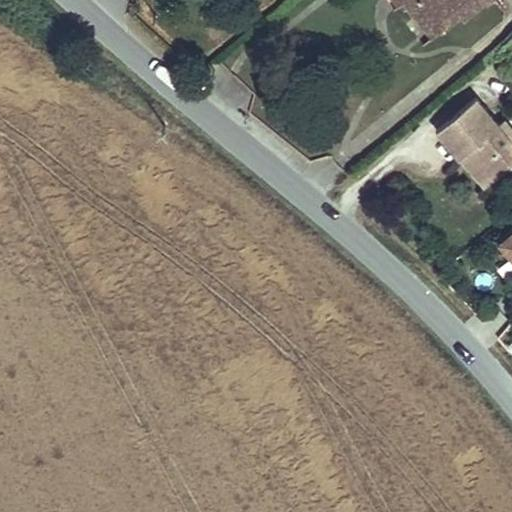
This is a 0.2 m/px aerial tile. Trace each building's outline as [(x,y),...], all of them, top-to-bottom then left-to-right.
[(403,0),(432,36),(454,18),(455,13),(467,14),(473,10),(474,1),(486,2),(489,0),(403,0)] [(460,156),(467,151),(491,180),(511,162),(511,140),(498,123),(476,97),(437,130),(460,156)] [(498,123),(511,140),(511,127),(504,118),(498,123)] [(460,156),(484,186),(491,180),(467,151),(460,156)] [(511,253),(511,233),(502,242),(511,253)]
